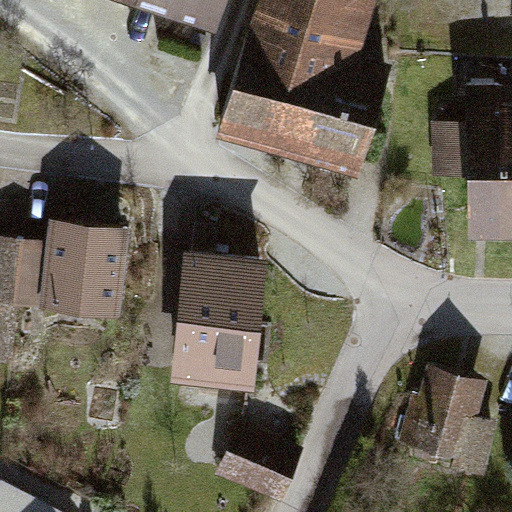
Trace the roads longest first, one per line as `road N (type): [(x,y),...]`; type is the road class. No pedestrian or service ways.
road 1 (residential): [(0,156),(136,163),(189,152),(367,267),(407,303)]
road 2 (residential): [(407,303),(378,325),(296,511)]
